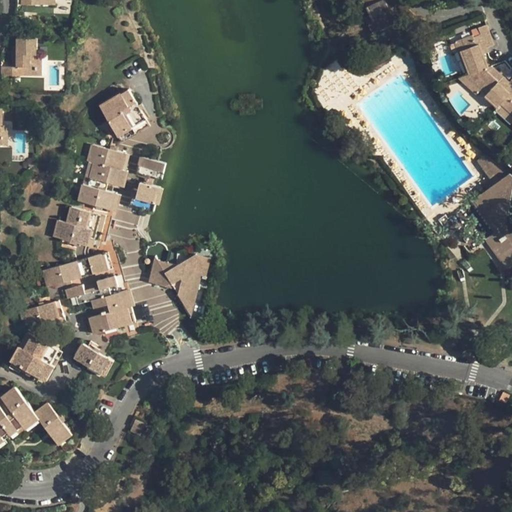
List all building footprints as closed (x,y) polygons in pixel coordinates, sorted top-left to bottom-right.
[(364,0),(371,14),(366,17),(374,34),(399,22),(395,13),(394,14),(391,8),(395,6),(391,0),(364,0)] [(458,40),(470,73),(488,67),(482,49),(480,44),(485,42),(487,47),(495,45),(487,24),(471,30),(473,35),(458,40)] [(13,66),(1,66),(2,75),(8,75),(36,75),(36,54),(36,38),(17,37),(17,46),(13,46),(13,58),(17,58),(17,66),(13,66)] [(470,73),(458,40),(454,42),(466,75),(470,73)] [(511,92),(511,78),(510,81),(493,65),(488,67),(470,73),(466,75),(459,77),(477,94),(481,90),(486,94),(485,95),(498,108),(500,105),(511,92)] [(120,136),(148,119),(129,89),(101,106),(120,136)] [(511,92),(500,105),(511,116),(511,92)] [(511,122),(511,116),(500,105),(498,108),(496,110),(511,124),(511,122)] [(148,119),(120,136),(124,142),(151,125),(148,119)] [(511,188),(511,175),(465,141),(463,142),(494,184),(472,200),(498,233),(488,239),(504,261),(511,255),(511,217),(508,212),(511,188)] [(128,153),(94,144),(90,161),(95,162),(89,185),(84,184),(80,200),(114,209),(118,193),(113,191),(115,184),(126,187),(129,170),(123,169),(128,153)] [(159,179),(163,162),(158,161),(143,157),(139,174),(159,179)] [(140,190),(135,189),(131,205),(153,210),(159,186),(157,186),(142,182),(140,190)] [(69,222),(59,219),(55,236),(94,246),(98,230),(103,231),(107,215),(73,206),(69,222)] [(103,231),(98,230),(94,246),(99,247),(103,231)] [(109,252),(103,253),(108,270),(114,268),(109,252)] [(86,259),(90,273),(91,275),(108,270),(103,253),(86,258),(86,259)] [(156,278),(154,283),(165,286),(173,282),(180,294),(179,295),(192,314),(202,277),(206,278),(207,271),(209,266),(211,257),(197,253),(180,264),(159,259),(156,255),(150,277),(156,278)] [(86,259),(79,261),(83,276),(90,273),(86,259)] [(78,260),(44,270),(49,286),(83,277),(83,276),(79,261),(78,260)] [(84,284),(67,289),(70,298),(78,296),(80,303),(94,299),(96,307),(105,304),(106,309),(103,310),(104,313),(91,317),(96,334),(131,323),(121,291),(116,275),(99,280),(100,283),(85,287),(84,284)] [(125,290),(121,291),(131,323),(135,322),(125,290)] [(65,316),(60,300),(22,310),(24,319),(34,316),(36,324),(65,316)] [(60,349),(29,331),(12,360),(44,378),(60,349)] [(103,372),(111,358),(84,343),(76,357),(103,372)] [(115,360),(111,358),(103,372),(107,374),(115,360)] [(0,417),(10,430),(12,433),(37,415),(57,440),(71,429),(50,401),(36,412),(16,386),(3,396),(14,410),(9,414),(0,402),(0,417)] [(99,417),(91,414),(86,427),(94,431),(99,417)] [(0,417),(0,430),(3,435),(10,430),(0,417)]
